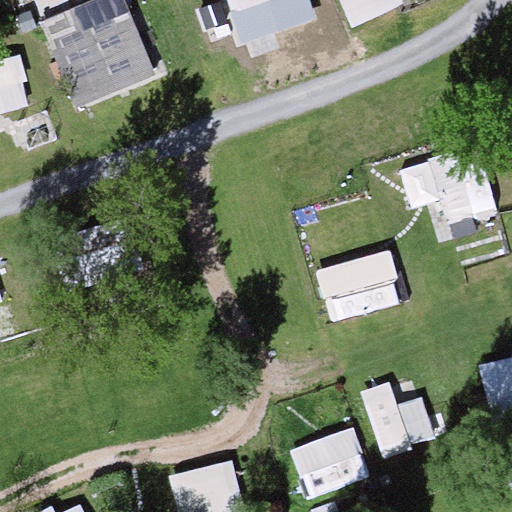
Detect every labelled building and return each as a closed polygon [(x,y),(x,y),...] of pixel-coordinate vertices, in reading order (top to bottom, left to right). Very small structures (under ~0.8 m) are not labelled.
[(139,0),(118,0),(44,24),(69,99),(162,70),(139,0)] [(346,0),(355,20),(402,0),(346,0)] [(432,154),(437,211),(489,207),(485,151),(432,154)] [(320,263),(335,317),(406,298),(391,243),(320,263)] [(297,443),(313,491),(372,471),(356,423),(297,443)] [(176,474),(189,511),(213,511),(233,506),(217,461),(176,474)]
